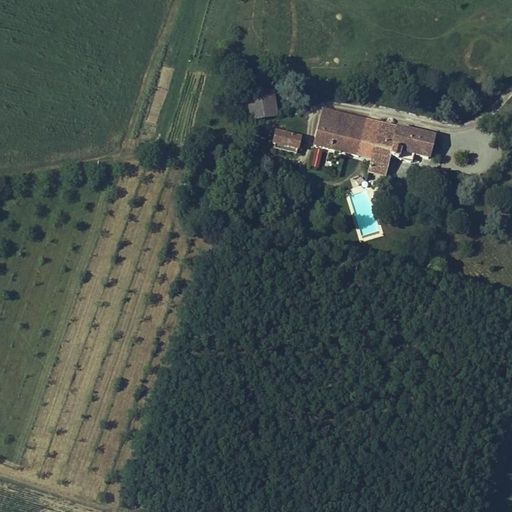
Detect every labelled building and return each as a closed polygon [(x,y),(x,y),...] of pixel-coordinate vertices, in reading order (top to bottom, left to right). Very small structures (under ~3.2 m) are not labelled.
[(247,111),(255,109),(266,80),(243,85),(247,111)] [(266,80),(255,109),(273,106),(269,80),(266,80)] [(321,97),(312,131),(313,131),(345,140),(356,143),(365,108),(321,97)] [(364,158),(382,162),(388,142),(394,115),(365,108),(356,143),(367,146),(364,158)] [(430,124),(394,115),(388,142),(404,146),(407,138),(425,143),(430,124)] [(297,135),(299,124),(276,119),(274,130),(275,130),(297,135)] [(295,141),(297,135),(275,130),(274,136),(295,141)] [(244,197),(245,188),(223,185),(222,195),(244,197)]
